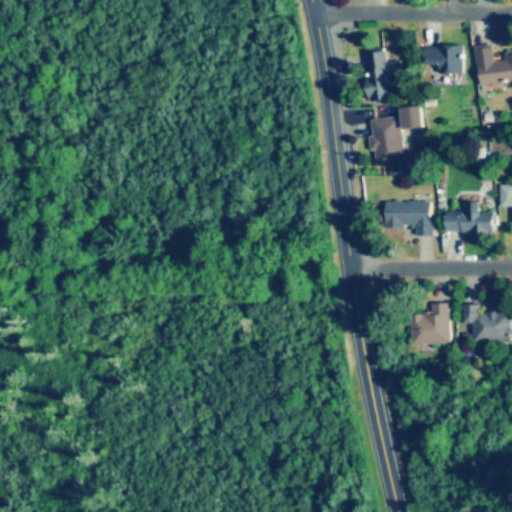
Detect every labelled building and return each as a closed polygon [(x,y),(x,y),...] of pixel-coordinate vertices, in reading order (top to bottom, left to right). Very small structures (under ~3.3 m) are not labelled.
[(426,66),(439,66),(439,74),(464,74),(464,46),(426,46),(426,66)] [(482,86),(511,82),(511,55),(507,56),(507,61),(497,62),(495,46),(478,48),(482,86)] [(403,60),(389,61),(388,51),(369,54),(373,88),(369,88),(371,102),(395,99),(392,82),(406,81),(403,60)] [(408,164),(403,115),(373,118),(377,167),(408,164)] [(511,185),(503,185),(503,207),(511,207),(511,185)] [(434,200),(387,201),(388,227),(418,227),(418,235),(435,235),(434,200)] [(496,233),(496,213),(448,213),(448,233),(496,233)] [(453,344),(453,303),(434,303),(434,313),(414,313),(414,344),(453,344)] [(511,310),(482,311),(482,304),(465,304),(465,325),(475,325),(475,342),(511,341),(511,310)]
